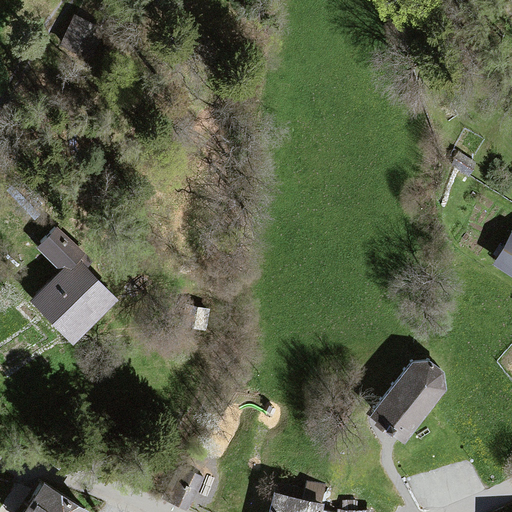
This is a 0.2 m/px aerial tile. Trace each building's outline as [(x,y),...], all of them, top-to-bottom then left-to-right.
[(459,151),(451,164),(468,174),(476,162),(459,151)] [(511,236),(507,233),(489,263),(511,276),(511,236)] [(111,300),(73,259),(29,299),(67,340),(111,300)] [(184,321),(204,325),(207,309),(187,305),(184,321)] [(407,363),(364,417),(395,442),(439,393),(442,374),(428,362),(407,363)] [(189,510),(202,478),(181,469),(167,502),(189,510)] [(18,507),(18,511),(82,511),(84,510),(34,481),(18,507)] [(275,492),(301,499),(303,489),(278,483),(275,492)] [(318,504),(268,492),(263,511),(316,511),(318,504)]
